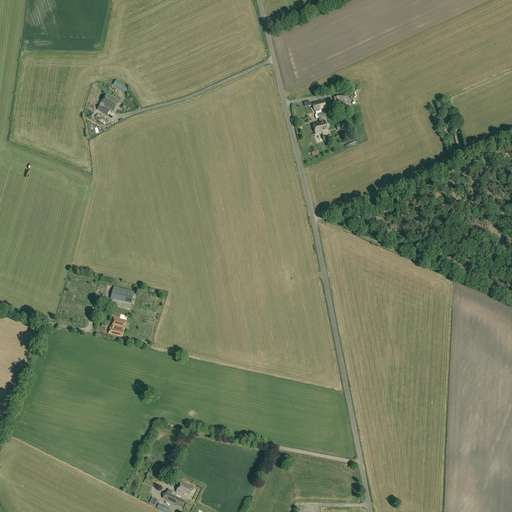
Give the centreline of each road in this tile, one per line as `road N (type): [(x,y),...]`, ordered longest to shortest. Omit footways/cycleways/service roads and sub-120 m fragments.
road 1 (unclassified): [(370,511),(313,216),(259,0)]
road 2 (track): [(466,217),(410,258),(511,304)]
